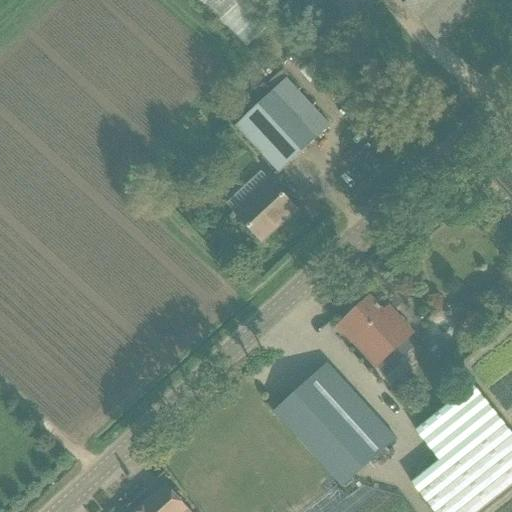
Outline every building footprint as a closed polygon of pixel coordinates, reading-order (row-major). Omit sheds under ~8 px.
[(201,0),(251,53),(277,30),(249,0),(201,0)] [(298,0),(310,13),(327,0),(298,0)] [(399,0),(422,26),(436,41),(471,10),(462,0),(399,0)] [(330,126),(316,111),(286,79),(235,126),(279,173),(330,126)] [(297,210),(283,195),(269,181),(234,213),(248,228),(262,242),(263,241),(260,239),(280,220),(283,223),(297,210)] [(409,351),(402,343),(413,334),(402,322),(389,307),(384,312),(370,297),(335,329),(349,343),(352,341),(388,381),(403,367),(403,356),(409,351)] [(395,439),(341,379),(327,365),(274,413),(342,487),(395,439)] [(432,511),(478,511),(511,485),(511,434),(471,384),(414,431),(438,460),(409,483),(432,511)] [(166,486),(137,511),(189,511),(186,507),(179,501),(166,486)]
